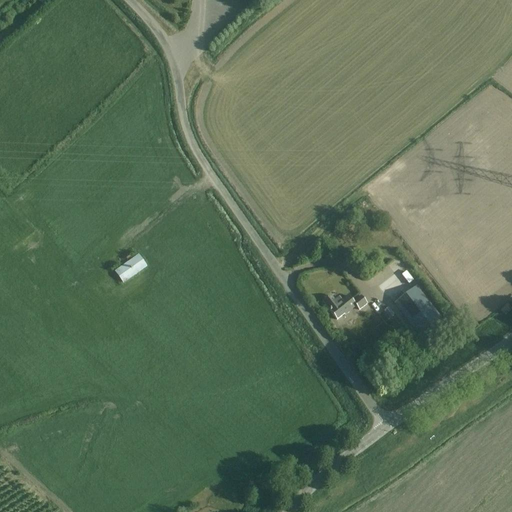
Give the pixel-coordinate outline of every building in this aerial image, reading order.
[(123,283),(146,267),(139,257),(116,273),(123,283)] [(404,267),(399,272),(410,287),(416,283),(404,267)] [(416,287),(394,305),(418,337),(441,319),(416,287)] [(330,312),(337,320),(355,306),(359,311),(367,304),(361,296),(353,302),(349,297),(342,302),(340,299),(335,302),(331,296),(323,302),(330,312)] [(507,305),(501,311),(502,312),(504,314),(505,316),(511,309),(509,307),(507,305)]
